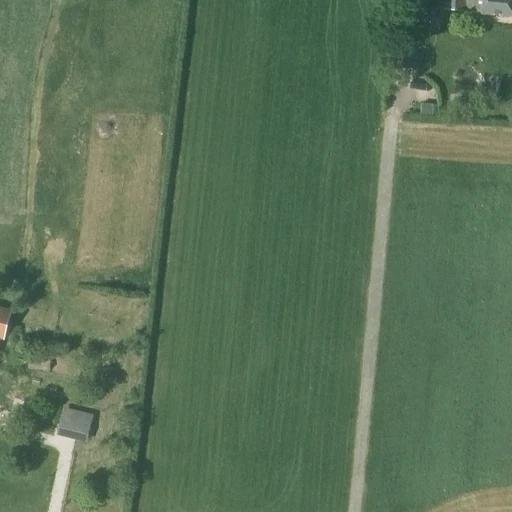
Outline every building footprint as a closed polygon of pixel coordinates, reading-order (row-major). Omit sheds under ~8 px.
[(511,0),(445,0),(445,10),(511,16),(511,0)] [(393,31),(389,65),(417,68),(421,35),(393,31)] [(428,117),(429,105),(419,104),(417,116),(428,117)] [(0,340),(3,341),(11,311),(0,307),(0,340)] [(64,408),(57,435),(85,443),(93,416),(92,416),(64,408)] [(30,432),(33,423),(22,420),(19,429),(30,432)]
